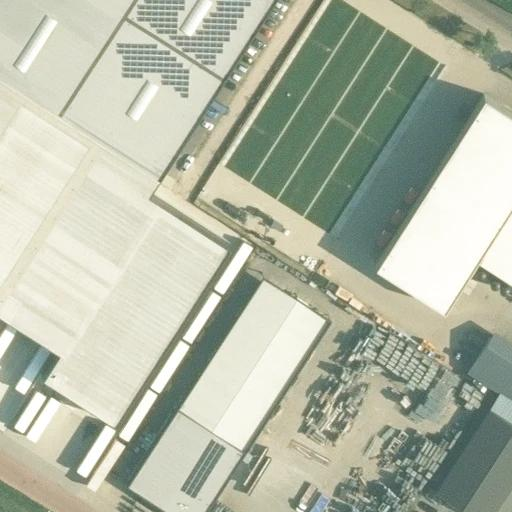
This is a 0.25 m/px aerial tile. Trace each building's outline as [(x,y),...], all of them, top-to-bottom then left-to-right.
[(0,0),(0,73),(158,175),(269,0),(0,0)] [(258,188),(331,231),(356,188),(348,183),(356,169),(354,168),(361,156),(350,150),(326,191),(317,185),(323,174),(289,154),(279,149),(267,170),(268,170),(258,188)] [(511,400),(511,341),(489,328),(463,370),(511,400)] [(176,403),(126,481),(172,511),(202,511),(244,447),(176,403)] [(511,421),(489,407),(434,491),(467,511),(491,511),(511,480),(511,421)]
